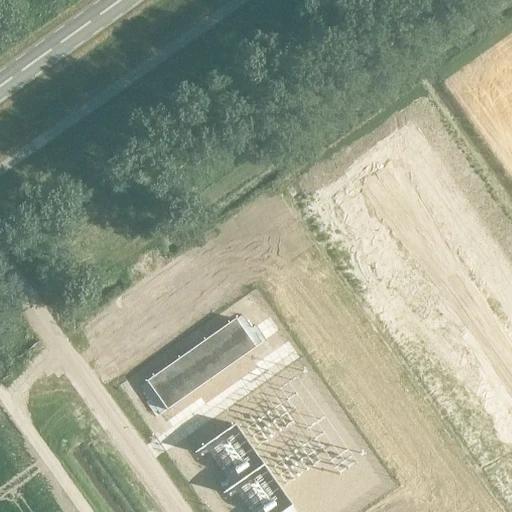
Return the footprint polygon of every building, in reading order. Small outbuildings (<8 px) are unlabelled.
[(233,259),(225,264),(239,285),(247,280),(233,259)] [(224,265),(216,270),(230,291),(238,286),(224,265)] [(213,287),(206,277),(199,282),(206,292),(213,287)] [(235,320),(146,382),(166,411),(255,348),(235,320)] [(145,334),(138,324),(131,329),(137,339),(145,334)] [(113,344),(105,349),(120,370),(128,365),(113,344)] [(104,350),(97,355),(111,376),(119,371),(104,350)]
